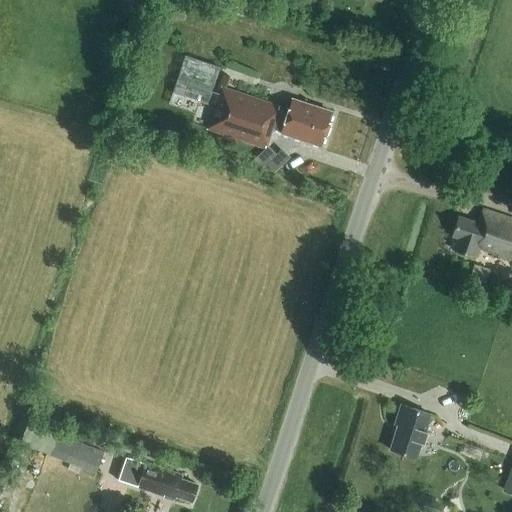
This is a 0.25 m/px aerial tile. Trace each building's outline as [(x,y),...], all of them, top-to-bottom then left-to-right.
[(191,52),(177,91),(213,104),(227,65),(191,52)] [(279,106),(221,87),(207,128),(266,147),(272,128),(320,144),(330,112),(292,99),(287,113),(278,110),(279,106)] [(280,173),(293,155),(273,141),(260,158),(280,173)] [(511,220),(481,211),(478,222),(458,215),(451,236),(457,237),(453,249),(474,256),(477,248),(511,259),(511,220)] [(484,283),(489,269),(473,264),(469,278),(484,283)] [(397,424),(389,448),(415,457),(420,443),(422,443),(426,431),(424,431),(430,413),(400,404),(394,423),(397,424)] [(101,457),(71,446),(65,461),(95,473),(101,457)] [(160,469),(134,460),(126,483),(172,499),(173,495),(190,501),(196,484),(180,478),(181,475),(161,468),(160,469)] [(511,493),(511,464),(502,490),(511,493)]
